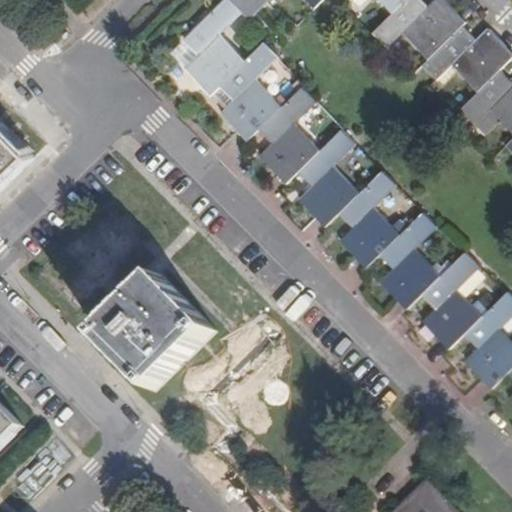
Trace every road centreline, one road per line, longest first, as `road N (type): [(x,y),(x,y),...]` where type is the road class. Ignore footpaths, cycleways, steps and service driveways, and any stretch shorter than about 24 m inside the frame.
road 1 (residential): [(0,236),(111,119),(74,85),(99,37),(137,0)]
road 2 (residential): [(60,511),(129,441),(0,308)]
